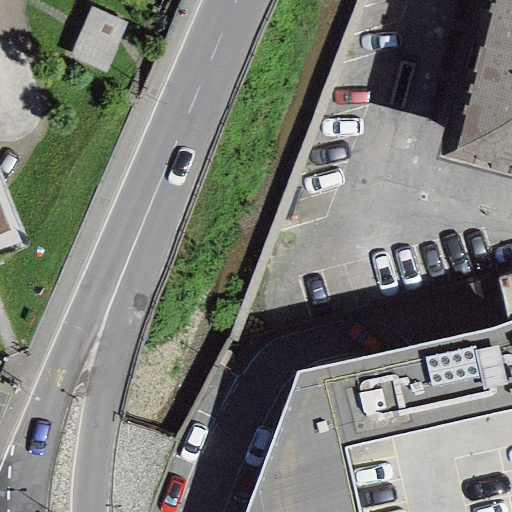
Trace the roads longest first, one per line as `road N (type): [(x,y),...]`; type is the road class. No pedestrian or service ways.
road 1 (primary): [(234,0),(109,306)]
road 2 (primary): [(109,306),(54,419),(40,486),(44,511)]
road 3 (primary): [(109,306),(70,511)]
